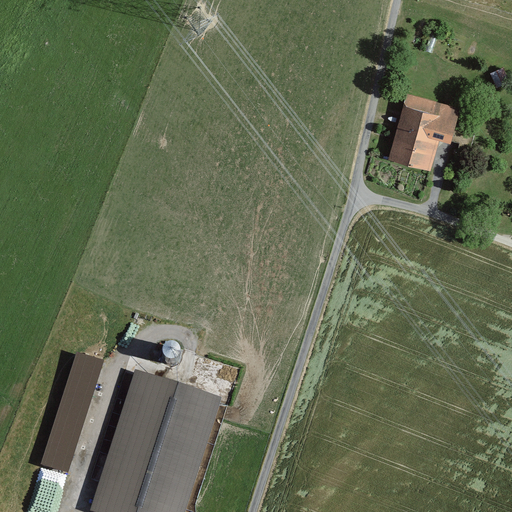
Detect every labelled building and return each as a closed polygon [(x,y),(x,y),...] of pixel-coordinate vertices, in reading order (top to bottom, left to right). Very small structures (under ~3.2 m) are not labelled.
[(491,73),(498,84),(509,77),(501,66),(491,73)] [(460,107),(407,91),(389,156),(430,168),(440,136),(450,140),(460,107)] [(165,351),(164,354),(164,357),(165,360),(167,362),(170,364),(173,364),(176,364),(178,362),(180,360),(181,358),(182,355),(181,352),(180,349),(177,348),(175,346),(172,346),(169,347),(166,349),(165,351)] [(102,361),(76,353),(42,462),(67,470),(102,361)] [(186,511),(222,397),(135,370),(90,511),(92,511),(186,511)]
